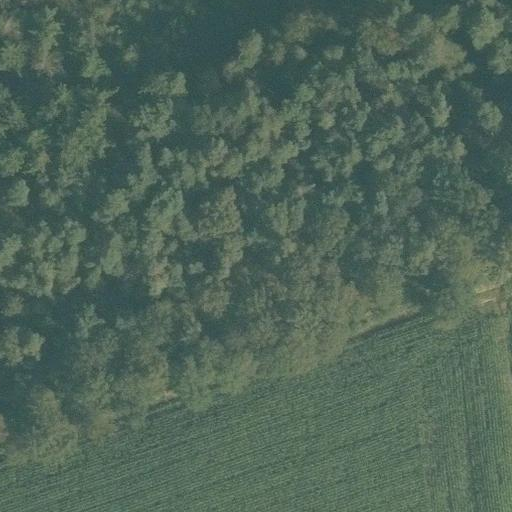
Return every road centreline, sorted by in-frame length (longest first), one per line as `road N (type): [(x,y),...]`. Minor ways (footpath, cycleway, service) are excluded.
road 1 (track): [(372,2),(323,0),(177,89),(131,133),(0,192)]
road 2 (track): [(371,0),(426,62),(447,66),(511,34)]
